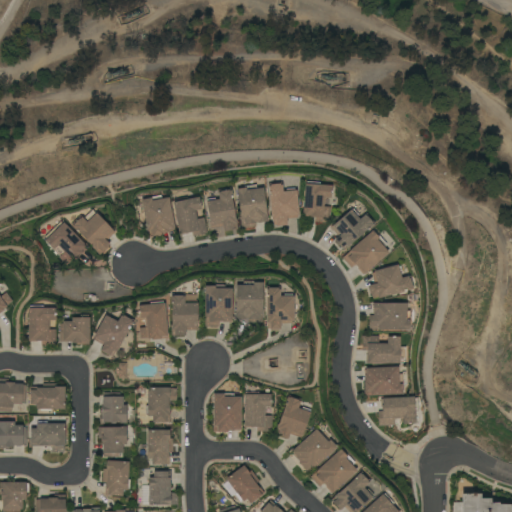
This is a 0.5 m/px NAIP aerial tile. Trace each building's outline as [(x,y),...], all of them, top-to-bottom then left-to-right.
[(304,184),(306,184),(306,181),(319,182),(319,185),(331,186),(330,199),(324,198),(323,206),(329,207),(328,224),(314,222),(314,217),(302,216),(304,184)] [(294,188),(294,191),(296,191),(298,215),(297,215),(297,218),(286,219),(287,225),(275,226),(275,225),(273,226),(272,220),(271,220),(267,184),(281,183),(282,192),(285,191),(285,189),(294,188)] [(243,188),(243,187),(255,185),(256,189),(263,188),(263,191),(265,191),(266,199),(264,199),(267,222),(255,223),(256,227),(241,229),(236,189),(243,188)] [(206,201),(207,201),(207,199),(215,198),(215,200),(218,200),(217,190),(230,188),(232,203),(233,202),(234,208),(233,208),(235,219),(236,219),(237,230),(222,232),(222,227),(210,228),(206,201)] [(148,198),(160,196),(161,199),(168,198),(174,230),(167,231),(168,232),(162,233),(162,234),(148,237),(140,200),(148,198)] [(172,203),(173,202),(173,200),(186,197),(186,200),(198,197),(201,210),(194,211),(196,219),(203,218),(207,233),(192,236),(191,231),(179,234),(172,203)] [(334,240),(338,236),(330,227),(332,226),(332,225),(349,209),(350,211),(352,209),(357,215),(356,216),(358,219),(363,214),(365,216),(366,215),(374,223),(366,230),(343,251),(334,240)] [(114,232),(106,241),(109,245),(99,255),(71,226),(73,225),(72,224),(79,218),(81,217),(86,222),(88,219),(87,218),(93,212),(94,214),(95,213),(114,232)] [(44,241),(52,232),(51,231),(60,222),(62,223),(63,222),(86,246),(85,247),(87,248),(82,253),(81,253),(76,258),(75,257),(66,265),(58,257),(62,253),(56,246),(53,250),(44,241)] [(371,230),(377,236),(378,236),(386,245),(383,247),(388,252),(363,275),(357,269),(358,267),(355,264),(350,268),(342,258),(349,252),(348,251),(371,230)] [(397,265),(397,267),(399,266),(401,274),(399,275),(400,277),(409,275),(413,289),(409,290),(409,289),(372,299),(371,294),(370,295),(367,285),(374,284),(371,273),(373,272),(373,271),(397,265)] [(235,285),(252,285),(252,282),(261,282),(261,313),(262,313),(262,322),(248,322),(248,319),(235,319),(235,285)] [(204,326),(204,317),(203,317),(204,285),(214,286),(214,288),(231,288),(231,320),(230,320),(230,322),(222,322),(222,321),(218,321),(218,326),(204,326)] [(265,289),(267,289),(267,288),(277,288),(277,289),(279,289),(279,296),(283,296),(283,294),(291,294),(291,296),(293,296),(292,321),(291,321),(291,324),(280,324),(280,330),(277,330),(272,330),(272,329),(266,329),(266,323),(265,323),(265,289)] [(11,301),(5,306),(6,307),(0,311),(0,296),(5,292),(11,301)] [(197,330),(185,330),(185,335),(171,336),(171,330),(170,330),(170,325),(171,325),(171,303),(170,303),(170,294),(184,294),(184,302),(187,302),(187,300),(195,300),(195,303),(197,303),(197,330)] [(138,328),(145,327),(144,318),(139,318),(137,306),(149,304),(149,303),(162,302),(162,303),(164,303),(167,336),(165,336),(165,338),(151,340),(151,338),(139,339),(138,328)] [(406,303),(405,310),(410,310),(410,322),(408,322),(408,330),(378,329),(378,330),(368,330),(368,316),(372,316),(372,303),(406,303)] [(28,308),(29,308),(29,306),(42,306),(42,308),(54,308),(54,320),(49,320),(49,329),(55,329),(55,346),(40,346),(40,341),(36,341),(28,341),(28,308)] [(105,315),(116,322),(120,315),(121,313),(134,320),(132,322),(116,352),(112,351),(109,356),(99,351),(102,345),(93,340),(94,338),(93,337),(105,315)] [(59,324),(62,324),(62,321),(71,321),(71,317),(79,317),(79,315),(87,315),(87,317),(89,317),(88,339),(89,339),(89,344),(76,344),(76,343),(71,343),(71,341),(59,341),(59,324)] [(366,363),(366,357),(366,351),(362,351),(362,336),(378,336),(378,343),(386,343),(386,337),(399,337),(399,349),(401,349),(401,362),(399,362),(399,363),(366,363)] [(126,379),(118,379),(118,375),(115,375),(115,367),(118,367),(118,363),(126,363),(126,379)] [(397,367),(398,374),(401,374),(402,394),(364,396),(363,381),(364,381),(364,371),(365,371),(364,369),(397,367)] [(0,411),(0,378),(8,379),(8,382),(13,382),(13,384),(22,384),(22,385),(26,385),(25,402),(21,402),(21,404),(13,404),(13,407),(11,407),(11,412),(0,411)] [(56,383),(56,387),(64,387),(64,394),(67,394),(67,398),(64,398),(64,409),(47,409),(36,409),(36,404),(30,404),(29,387),(42,387),(42,384),(56,383)] [(169,388),(176,388),(176,401),(169,401),(169,422),(152,422),(152,416),(147,416),(147,415),(146,415),(146,406),(147,406),(147,388),(169,388)] [(271,431),(256,431),(256,427),(252,427),(252,428),(245,428),(245,426),(244,426),(244,394),(245,394),(245,392),(258,392),(258,394),(270,394),(270,406),(264,406),(264,416),(271,416),(271,431)] [(120,393),(120,397),(122,397),(122,405),(126,405),(126,423),(119,423),(119,422),(116,422),(116,424),(110,424),(110,422),(104,422),(104,423),(99,423),(99,411),(101,411),(101,406),(102,406),(102,404),(101,399),(102,399),(102,397),(103,397),(103,393),(120,393)] [(213,393),(233,394),(232,397),(240,397),(240,430),(239,430),(239,431),(227,431),(227,432),(213,432),(213,393)] [(300,399),(297,408),(301,409),(301,407),(309,410),(301,434),(302,434),(300,438),(289,434),(287,439),(274,434),(276,429),(275,429),(277,424),(285,403),(284,403),(286,397),(287,397),(287,395),(300,399)] [(378,426),(377,412),(381,411),(381,407),(380,407),(380,400),(382,400),(381,399),(413,397),(413,398),(417,398),(417,411),(414,411),(414,423),(402,424),(402,418),(393,419),(394,425),(378,426)] [(26,446),(20,446),(15,446),(15,445),(13,445),(13,446),(8,446),(8,448),(2,448),(2,449),(0,449),(0,421),(13,421),(13,425),(21,425),(21,428),(26,428),(26,446)] [(64,453),(51,453),(51,447),(29,446),(30,429),(36,429),(36,424),(37,424),(37,422),(46,422),(46,424),(64,424),(64,453)] [(126,445),(122,445),(122,453),(120,453),(120,457),(103,457),(103,453),(102,453),(102,444),(101,444),(101,439),(97,439),(98,428),(102,428),(102,427),(110,427),(110,426),(116,426),(116,427),(121,427),(121,426),(126,426),(126,445)] [(169,430),(169,439),(172,439),(172,452),(169,452),(169,465),(151,464),(151,459),(146,459),(146,430),(169,430)] [(314,430),(319,435),(322,432),(331,441),(330,442),(335,447),(312,470),(311,468),(307,472),(298,462),(298,461),(294,457),(295,456),(291,451),(314,430)] [(339,449),(344,455),(345,454),(353,463),(350,465),(355,471),(331,493),(325,487),(325,486),(323,484),(319,487),(310,477),(316,471),(316,470),(339,449)] [(129,462),(128,480),(129,480),(129,489),(127,489),(127,490),(122,490),(122,496),(104,495),(105,483),(102,483),(102,469),(106,469),(106,461),(129,462)] [(243,465),(248,472),(250,470),(258,481),(256,483),(264,494),(260,496),(250,504),(246,499),(242,502),(242,501),(240,502),(234,495),(231,497),(222,485),(227,481),(225,479),(243,465)] [(148,478),(153,478),(153,471),(170,471),(170,487),(170,493),(177,493),(177,505),(148,505),(148,503),(147,503),(147,498),(148,498),(148,478)] [(330,500),(334,497),(333,496),(337,492),(337,493),(353,479),(352,478),(360,471),(369,482),(362,488),(365,490),(367,489),(372,495),(354,511),(347,511),(344,507),(340,511),(330,500)] [(2,511),(1,500),(0,500),(0,482),(26,482),(26,484),(28,484),(28,492),(25,492),(26,500),(22,500),(22,509),(20,509),(20,511),(2,511)] [(452,511),(452,502),(460,502),(460,494),(471,494),(471,493),(475,493),(475,494),(480,494),(480,498),(490,498),(490,503),(498,503),(498,505),(510,504),(510,507),(511,507),(511,506),(511,511),(452,511)] [(361,511),(380,494),(381,495),(383,494),(392,503),(390,505),(397,511),(361,511)] [(35,511),(35,500),(39,500),(39,499),(47,499),(47,498),(53,498),(53,495),(65,495),(65,511),(35,511)] [(258,511),(268,502),(268,503),(270,500),(283,511),(287,511),(290,509),(293,511),(258,511)]
